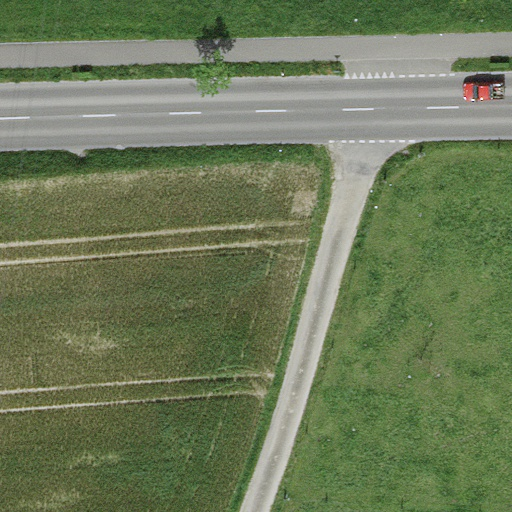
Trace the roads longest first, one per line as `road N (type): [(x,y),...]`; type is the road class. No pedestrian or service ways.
road 1 (secondary): [(511,107),(0,118)]
road 2 (track): [(400,44),(284,413),(243,511)]
